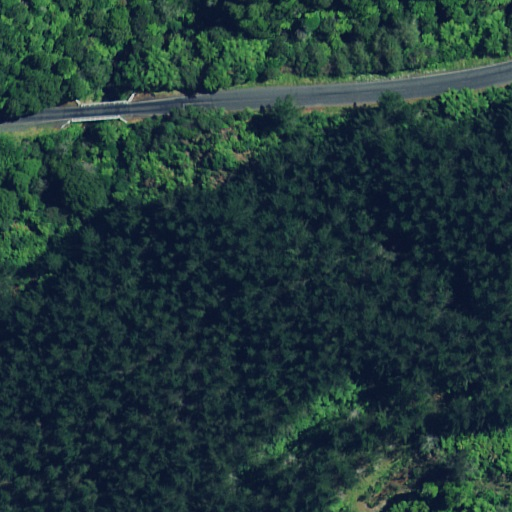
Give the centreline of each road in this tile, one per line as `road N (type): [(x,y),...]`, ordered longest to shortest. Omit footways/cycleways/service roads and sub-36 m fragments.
road 1 (tertiary): [(0,108),(511,67)]
road 2 (track): [(511,388),(413,406),(357,444),(410,484),(511,488)]
